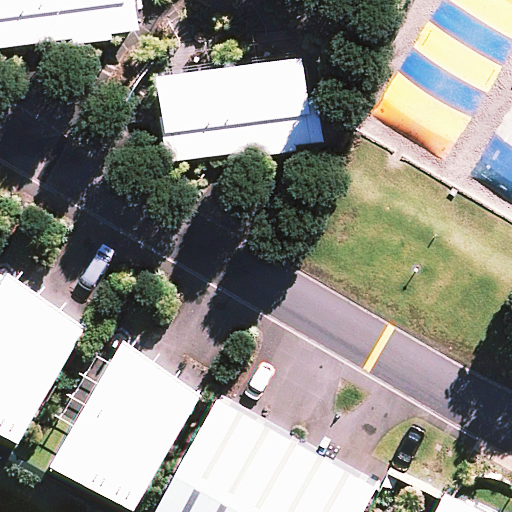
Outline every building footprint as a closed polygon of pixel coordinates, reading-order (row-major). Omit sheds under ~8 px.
[(0,0),(0,50),(83,39),(84,47),(122,42),(120,34),(149,30),(144,0),(0,0)] [(266,60),(165,74),(177,163),(266,151),(267,158),(306,152),(305,145),(334,141),(328,98),(318,100),(311,54),(266,60)] [(97,325),(11,277),(0,296),(0,432),(27,448),(97,325)] [(215,389),(129,340),(60,464),(145,511),(215,389)] [(370,511),(385,487),(230,400),(166,511),(370,511)] [(493,511),(457,494),(447,511),(493,511)]
